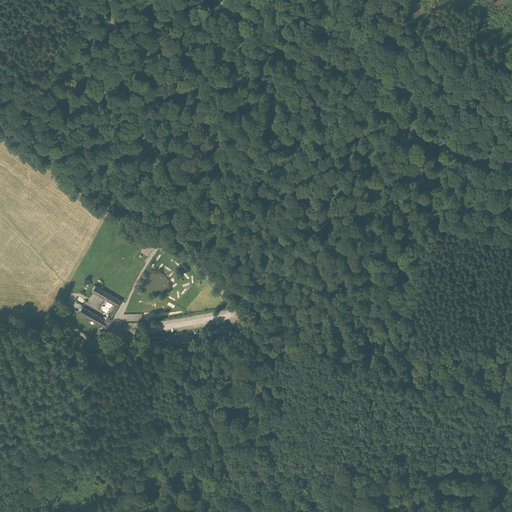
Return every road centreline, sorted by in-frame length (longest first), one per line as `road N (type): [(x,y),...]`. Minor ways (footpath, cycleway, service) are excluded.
road 1 (unclassified): [(108,0),(115,58),(184,248),(224,297),(232,323),(226,332),(184,341),(92,352),(54,332),(0,325)]
road 2 (track): [(511,341),(432,348),(382,322),(284,308),(232,323)]
road 3 (track): [(356,79),(411,127),(511,160)]
road 4 (track): [(225,0),(356,79)]
road 5 (track): [(38,499),(74,454),(87,386)]
